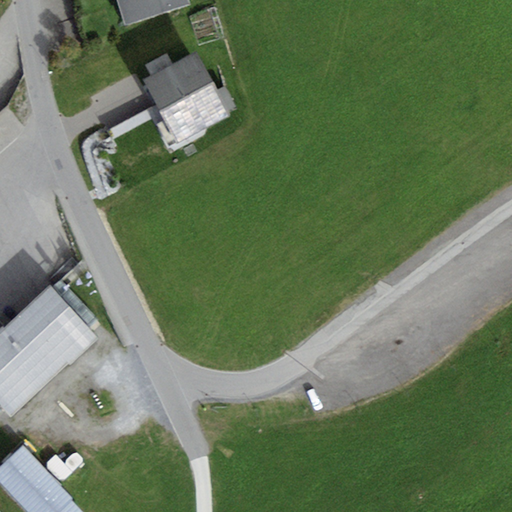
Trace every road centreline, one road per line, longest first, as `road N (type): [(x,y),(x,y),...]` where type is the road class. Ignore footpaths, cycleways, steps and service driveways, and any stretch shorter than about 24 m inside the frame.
road 1 (residential): [(52,131),(77,207),(176,396)]
road 2 (residential): [(25,0),(52,131)]
road 3 (unclassified): [(207,511),(197,451),(176,396)]
